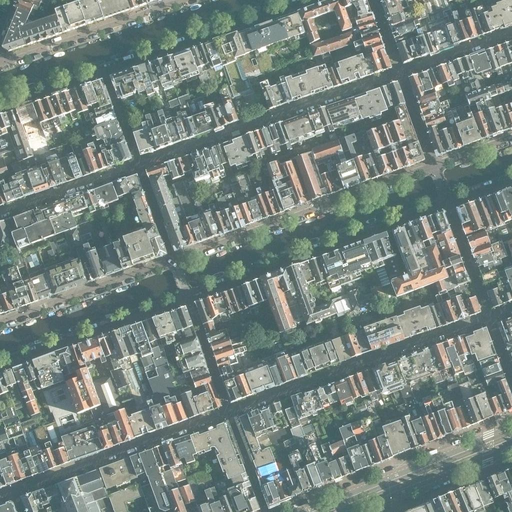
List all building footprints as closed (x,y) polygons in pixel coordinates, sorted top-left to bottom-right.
[(30,14),(34,6),(19,0),(17,0),(14,8),(30,14)] [(49,3),(41,0),(19,0),(34,6),(39,8),(41,4),(48,6),(49,3)] [(96,22),(88,0),(84,0),(54,10),(57,18),(62,34),(96,22)] [(104,19),(97,0),(88,0),(96,22),(104,19)] [(131,10),(127,0),(97,0),(104,19),(131,10)] [(139,7),(136,0),(127,0),(131,10),(139,7)] [(334,11),(337,10),(333,0),(329,0),(319,4),(311,7),(297,12),(301,23),(311,19),(323,15),(334,11)] [(346,15),(344,9),(341,0),(333,0),(337,10),(334,11),(337,18),(346,15)] [(365,0),(341,0),(344,9),(350,7),(350,6),(365,0)] [(369,7),(366,0),(365,0),(350,6),(350,7),(352,13),(369,7)] [(406,5),(404,0),(380,0),(385,12),(406,5)] [(428,17),(421,0),(412,0),(413,1),(414,2),(418,13),(420,20),(421,20),(425,18),(428,17)] [(444,12),(439,0),(421,0),(428,17),(442,12),(444,12)] [(449,2),(447,0),(439,0),(444,12),(449,10),(451,9),(449,2)] [(511,23),(511,0),(505,0),(495,4),(495,5),(490,7),(492,12),(487,13),(494,31),(511,23)] [(477,37),(468,12),(466,4),(462,5),(467,20),(463,22),(469,40),(477,37)] [(406,21),(404,16),(402,11),(408,9),(406,5),(385,12),(391,30),(413,23),(411,19),(406,21)] [(494,31),(487,13),(484,14),(482,7),(480,7),(480,6),(476,7),(486,34),(494,31)] [(349,22),(371,14),(369,7),(352,13),(354,16),(347,18),(349,22)] [(486,34),(476,7),(474,8),(474,9),(468,12),(477,37),(478,36),(486,34)] [(62,34),(57,18),(35,26),(30,14),(14,8),(9,21),(5,29),(6,29),(0,42),(3,50),(3,49),(8,52),(62,34)] [(461,42),(451,14),(449,10),(444,12),(442,12),(444,18),(447,17),(450,26),(447,28),(453,45),(461,42)] [(306,37),(301,23),(297,12),(237,33),(245,56),(257,51),(266,74),(275,71),(268,52),(307,38),(306,37)] [(453,45),(447,28),(444,18),(442,12),(428,17),(425,18),(431,33),(437,51),(453,45)] [(469,40),(463,22),(460,23),(456,12),(451,14),(461,42),(462,42),(469,40)] [(420,20),(418,13),(411,16),(411,19),(413,23),(417,21),(420,20)] [(374,21),(373,19),(371,14),(349,22),(350,25),(356,23),(357,27),(374,21)] [(351,29),(350,25),(349,22),(347,18),(346,15),(337,18),(341,32),(349,30),(351,29)] [(316,33),(311,19),(301,23),(306,37),(316,33)] [(437,51),(431,33),(427,35),(421,20),(420,20),(417,21),(419,25),(420,29),(429,54),(437,51)] [(354,36),(376,28),(374,21),(357,27),(351,29),(354,36)] [(416,31),(414,27),(419,25),(417,21),(413,23),(391,30),(394,39),(404,35),(412,32),(416,31)] [(379,35),(376,28),(354,36),(355,40),(362,37),(363,41),(379,35)] [(355,40),(354,36),(351,29),(349,30),(350,33),(338,37),(342,48),(354,44),(356,43),(355,40)] [(429,54),(420,29),(416,31),(418,38),(415,40),(421,57),(429,54)] [(421,57),(415,40),(412,32),(404,35),(407,42),(396,46),(400,54),(398,55),(399,58),(401,57),(403,64),(421,57)] [(266,74),(257,51),(245,56),(237,33),(226,37),(213,42),(223,69),(229,87),(226,88),(231,101),(232,100),(240,98),(252,93),(248,80),(266,74)] [(318,40),(316,33),(306,37),(307,38),(309,45),(318,40)] [(382,44),(379,36),(379,35),(363,41),(356,43),(354,44),(355,49),(359,48),(358,45),(364,43),(366,49),(382,44)] [(407,42),(404,35),(394,39),(396,46),(407,42)] [(342,48),(338,37),(324,42),(328,52),(342,48)] [(223,69),(213,42),(204,45),(215,72),(223,69)] [(328,52),(324,42),(310,47),(314,57),(324,54),(328,52)] [(511,63),(511,50),(509,43),(501,46),(511,73),(510,74),(511,79),(511,68),(510,64),(511,63)] [(384,50),(382,44),(366,49),(367,52),(373,50),(374,54),(376,53),(384,50)] [(217,77),(215,72),(204,45),(197,47),(204,66),(208,64),(210,70),(205,71),(209,80),(217,77)] [(511,73),(501,46),(493,49),(505,82),(508,81),(511,79),(510,74),(511,73)] [(204,66),(197,47),(190,50),(198,74),(202,84),(209,81),(209,80),(205,71),(202,72),(200,67),(204,66)] [(505,82),(493,49),(485,51),(485,52),(492,72),(493,73),(496,72),(499,80),(496,81),(497,85),(501,84),(505,82)] [(198,74),(190,50),(189,50),(173,56),(181,80),(198,74)] [(391,68),(384,50),(376,53),(382,71),(391,68)] [(341,85),(333,66),(328,52),(324,54),(330,69),(326,70),(333,88),(341,85)] [(492,72),(485,52),(473,56),(469,58),(474,71),(475,74),(481,72),(482,76),(492,72)] [(382,71),(376,53),(374,54),(367,56),(374,74),(382,71)] [(374,74),(367,56),(364,57),(363,55),(333,66),(341,85),(374,74)] [(181,80),(173,56),(163,59),(171,83),(181,80)] [(481,91),(477,79),(472,81),(469,73),(474,71),(469,58),(469,57),(461,60),(467,79),(472,93),(473,94),(476,93),(481,91)] [(171,83),(163,59),(153,62),(159,81),(161,87),(171,83)] [(467,79),(461,60),(453,63),(458,77),(461,75),(462,79),(461,79),(462,81),(467,79)] [(159,81),(153,62),(145,65),(153,89),(157,88),(155,82),(159,81)] [(458,77),(453,63),(445,65),(452,82),(453,82),(454,85),(460,83),(458,77)] [(156,96),(153,89),(145,65),(138,68),(148,97),(148,98),(156,96)] [(333,88),(326,70),(324,65),(311,70),(319,93),(333,88)] [(452,82),(445,65),(435,69),(441,86),(447,83),(448,87),(454,85),(453,82),(452,82)] [(148,97),(138,68),(129,71),(136,93),(139,100),(148,97)] [(441,86),(435,69),(426,72),(432,89),(434,94),(437,93),(443,91),(441,86)] [(319,93),(311,70),(285,79),(292,102),(319,93)] [(136,93),(129,71),(112,76),(120,98),(136,93)] [(432,89),(426,72),(418,75),(418,76),(424,92),(432,89)] [(424,92),(418,76),(417,76),(409,79),(412,88),(410,88),(414,98),(416,98),(417,100),(425,97),(424,92)] [(292,102),(285,79),(284,77),(280,78),(282,84),(278,85),(284,104),(292,102)] [(111,104),(102,80),(91,84),(100,108),(111,104)] [(277,107),(271,88),(268,80),(260,83),(269,110),(277,107)] [(511,91),(508,81),(505,82),(501,84),(504,93),(511,91)] [(405,104),(400,92),(397,83),(387,87),(394,107),(394,108),(404,105),(405,104)] [(100,108),(91,84),(80,88),(87,107),(93,105),(94,110),(100,108)] [(504,93),(501,84),(497,85),(494,86),(497,96),(504,93)] [(284,104),(278,85),(271,88),(277,107),(284,104)] [(394,107),(387,87),(386,86),(379,89),(386,110),(394,107)] [(497,96),(494,86),(486,89),(490,98),(497,96)] [(90,116),(87,107),(80,88),(69,92),(77,114),(83,112),(87,122),(92,120),(90,116)] [(238,121),(231,101),(226,88),(218,91),(222,103),(215,106),(221,127),(230,124),(238,121)] [(386,110),(379,89),(378,89),(353,98),(362,121),(368,118),(369,120),(380,116),(380,115),(386,112),(386,110)] [(494,110),(490,98),(486,89),(481,91),(476,93),(491,136),(492,138),(496,137),(495,135),(502,132),(494,110)] [(77,114),(69,92),(42,101),(49,120),(52,119),(55,127),(60,125),(62,125),(67,123),(64,115),(70,113),(73,121),(79,119),(77,114)] [(436,101),(435,98),(438,97),(437,93),(434,94),(425,97),(417,100),(420,108),(436,101)] [(491,136),(476,93),(473,94),(472,93),(465,96),(469,106),(470,110),(476,108),(479,115),(473,117),(481,140),(482,139),(486,138),(491,136)] [(189,102),(187,96),(177,99),(179,105),(189,102)] [(232,100),(237,114),(244,112),(240,98),(232,100)] [(362,121),(353,98),(325,107),(334,130),(362,121)] [(179,105),(177,99),(167,103),(169,108),(179,105)] [(49,120),(42,101),(33,104),(43,131),(49,129),(46,121),(49,120)] [(422,115),(447,106),(446,102),(439,104),(438,101),(436,101),(420,108),(422,115)] [(169,108),(167,103),(159,105),(161,111),(162,111),(169,108)] [(43,131),(33,104),(16,110),(33,157),(38,155),(50,151),(43,131)] [(92,120),(113,112),(111,104),(100,108),(94,110),(96,114),(90,116),(92,120)] [(409,118),(404,105),(394,108),(398,119),(398,120),(399,122),(409,118)] [(221,127),(215,106),(207,110),(207,111),(213,130),(221,127)] [(443,115),(442,112),(449,110),(447,106),(422,115),(425,122),(443,115)] [(473,117),(470,110),(469,106),(451,113),(463,147),(481,140),(473,117)] [(511,128),(511,115),(509,106),(502,108),(509,130),(511,128)] [(334,130),(325,107),(316,110),(323,128),(327,126),(330,132),(334,130)] [(509,130),(502,108),(501,107),(494,110),(502,132),(509,130)] [(33,157),(16,110),(6,113),(11,127),(23,161),(33,157)] [(323,128),(316,110),(308,113),(317,137),(321,136),(320,132),(324,130),(323,128)] [(164,147),(158,128),(154,130),(152,124),(160,121),(159,120),(164,118),(164,116),(162,111),(161,111),(145,117),(156,150),(164,147)] [(213,130),(207,111),(191,117),(191,118),(197,136),(213,130)] [(116,119),(113,112),(92,120),(93,124),(97,123),(98,126),(116,119)] [(189,138),(181,114),(181,112),(176,113),(178,119),(174,120),(175,123),(181,141),(189,138)] [(197,136),(191,118),(187,119),(185,112),(181,114),(189,138),(197,136)] [(11,127),(6,113),(0,115),(0,136),(8,134),(6,128),(11,127)] [(317,137),(308,113),(282,123),(291,147),(317,137)] [(451,113),(443,115),(425,122),(427,129),(436,126),(445,123),(447,130),(454,150),(463,147),(451,113)] [(181,141),(175,123),(171,124),(172,122),(169,114),(164,116),(164,118),(173,144),(181,141)] [(156,150),(145,117),(129,123),(130,125),(142,125),(142,127),(132,130),(140,156),(156,150)] [(173,144),(164,118),(159,120),(160,121),(162,127),(158,128),(164,147),(173,144)] [(414,130),(410,121),(409,118),(399,122),(403,134),(414,130)] [(123,136),(119,126),(119,124),(118,122),(117,121),(116,119),(98,126),(92,128),(98,144),(103,142),(106,141),(109,148),(111,147),(125,142),(124,140),(124,138),(124,137),(123,136)] [(400,146),(402,145),(402,143),(406,141),(403,134),(399,122),(388,126),(403,168),(414,165),(414,164),(408,148),(402,150),(400,146)] [(292,150),(291,147),(282,123),(275,126),(282,146),(285,145),(287,150),(290,149),(290,150),(292,150)] [(282,146),(275,126),(267,128),(276,153),(280,151),(280,150),(283,149),(282,146)] [(403,168),(388,126),(377,130),(384,149),(386,155),(393,172),(403,168)] [(446,153),(439,133),(436,126),(427,129),(432,141),(437,156),(446,153)] [(276,153),(267,128),(260,131),(266,148),(269,147),(272,154),(273,154),(276,163),(279,161),(276,153)] [(381,157),(380,153),(382,152),(381,150),(384,149),(377,130),(366,134),(382,176),(393,172),(386,155),(381,157)] [(418,142),(414,130),(403,134),(406,141),(407,145),(418,142)] [(454,150),(447,130),(439,133),(446,153),(450,151),(453,150),(454,150)] [(266,148),(260,131),(252,133),(261,156),(265,155),(263,149),(266,148)] [(382,176),(366,134),(365,131),(355,135),(357,142),(362,157),(371,180),(378,177),(379,180),(382,178),(381,176),(382,176)] [(261,156),(252,133),(244,136),(252,155),(256,154),(258,160),(260,159),(260,160),(262,159),(261,156)] [(0,156),(1,159),(3,158),(10,156),(10,155),(10,154),(11,154),(12,154),(12,153),(14,152),(8,134),(0,136),(0,156)] [(371,180),(362,157),(358,158),(355,150),(357,149),(355,143),(357,142),(355,135),(346,138),(361,183),(371,180)] [(253,158),(252,155),(244,136),(222,145),(230,167),(236,165),(237,167),(248,163),(247,161),(253,158)] [(361,183),(346,138),(312,150),(316,162),(323,159),(330,157),(332,156),(334,162),(344,189),(360,183),(361,183)] [(91,174),(81,148),(79,141),(71,144),(83,177),(91,174)] [(115,165),(110,151),(106,152),(103,142),(98,144),(101,150),(102,154),(107,168),(115,165)] [(131,159),(128,150),(125,142),(111,147),(112,150),(118,149),(123,162),(131,159)] [(423,157),(418,142),(407,145),(408,148),(414,164),(421,162),(424,161),(423,157)] [(99,171),(92,151),(95,150),(94,145),(93,143),(87,146),(88,146),(81,148),(91,174),(99,171)] [(83,177),(71,144),(63,147),(74,179),(83,177)] [(107,168),(102,154),(98,156),(96,152),(101,150),(98,144),(94,145),(95,150),(92,151),(99,171),(107,168)] [(230,167),(222,145),(215,147),(222,164),(225,163),(227,168),(230,167)] [(500,158),(501,158),(511,154),(511,146),(499,151),(499,152),(498,152),(498,153),(497,154),(497,155),(498,156),(498,157),(499,157),(499,158),(500,158)] [(74,179),(63,147),(54,149),(57,158),(66,182),(74,179)] [(222,164),(215,147),(208,149),(215,168),(218,167),(220,172),(219,172),(222,178),(227,177),(222,164)] [(118,149),(112,150),(110,151),(115,165),(123,162),(118,149)] [(218,177),(215,168),(208,149),(201,152),(208,173),(212,172),(214,178),(218,177)] [(335,193),(324,164),(317,166),(316,162),(312,150),(290,158),(306,204),(328,196),(328,195),(335,193)] [(208,173),(201,152),(190,156),(196,172),(188,174),(184,176),(185,180),(190,192),(199,189),(212,184),(208,173)] [(49,188),(41,166),(42,166),(38,155),(33,157),(23,161),(34,193),(49,188)] [(196,172),(190,156),(182,158),(187,172),(188,174),(196,172)] [(344,190),(344,189),(334,162),(332,162),(330,157),(323,159),(324,164),(335,193),(344,190)] [(0,181),(4,180),(12,178),(16,176),(13,167),(7,169),(3,158),(1,159),(0,158),(0,181)] [(66,182),(57,158),(48,161),(51,168),(57,186),(66,182)] [(187,172),(182,158),(174,161),(180,177),(184,176),(183,173),(187,172)] [(306,204),(290,158),(279,161),(285,178),(287,184),(295,207),(306,203),(306,204)] [(34,193),(23,161),(12,165),(13,167),(16,176),(24,197),(34,193)] [(180,177),(174,161),(165,164),(168,175),(170,174),(173,180),(180,177)] [(295,207),(287,184),(281,186),(279,180),(285,178),(279,161),(276,163),(267,166),(273,181),(283,211),(295,207)] [(168,175),(165,164),(148,170),(147,173),(149,179),(162,175),(163,177),(168,175)] [(57,186),(51,168),(47,169),(46,165),(42,166),(41,166),(49,188),(57,186)] [(142,191),(139,181),(137,175),(125,179),(130,193),(131,195),(131,194),(142,191)] [(172,201),(163,177),(162,175),(149,179),(172,240),(176,251),(188,247),(188,246),(182,228),(180,222),(172,201)] [(252,190),(250,182),(247,175),(238,178),(246,201),(248,206),(254,223),(263,219),(255,198),(252,190)] [(24,197),(16,176),(12,178),(14,183),(10,184),(15,200),(24,197)] [(241,203),(246,201),(238,178),(237,176),(229,179),(231,186),(234,192),(245,226),(254,223),(248,206),(243,208),(241,203)] [(130,193),(125,179),(115,182),(112,183),(117,197),(120,196),(123,205),(130,202),(127,194),(130,193)] [(231,186),(229,179),(220,182),(223,189),(231,186)] [(15,200),(10,184),(6,186),(4,180),(0,181),(0,183),(7,203),(15,200)] [(206,240),(190,192),(185,180),(171,185),(177,200),(184,221),(187,220),(191,231),(194,230),(198,243),(206,240)] [(258,188),(256,180),(250,182),(252,190),(258,188)] [(283,211),(273,181),(269,182),(271,188),(273,188),(274,191),(269,192),(277,214),(284,212),(283,211)] [(119,202),(117,197),(112,183),(93,190),(98,204),(101,212),(101,213),(108,210),(106,206),(119,202)] [(277,214),(269,192),(266,193),(262,183),(259,184),(260,188),(270,217),(277,214)] [(270,217),(260,188),(256,190),(259,196),(255,198),(263,219),(270,217)] [(219,235),(211,213),(205,215),(201,204),(204,203),(199,189),(190,192),(206,240),(219,235)] [(511,193),(510,189),(501,192),(511,220),(511,221),(511,193)] [(98,204),(93,190),(83,194),(89,212),(89,213),(95,211),(93,206),(98,204)] [(145,197),(142,191),(131,194),(134,201),(145,197)] [(245,226),(234,192),(225,195),(237,229),(245,226)] [(511,220),(501,192),(493,195),(503,223),(511,220)] [(89,212),(83,194),(82,194),(66,200),(53,204),(58,217),(70,212),(72,217),(85,213),(89,212)] [(237,229),(225,195),(225,194),(216,198),(217,202),(228,232),(237,229)] [(511,221),(511,220),(503,223),(493,195),(485,199),(498,234),(501,242),(506,257),(510,256),(505,243),(511,240),(511,221)] [(150,211),(145,197),(134,201),(138,211),(136,212),(137,216),(150,211)] [(498,234),(485,199),(474,202),(483,228),(487,237),(492,235),(498,234)] [(191,231),(187,220),(184,221),(177,200),(172,201),(180,222),(183,221),(185,228),(182,228),(188,246),(198,243),(194,230),(191,231)] [(228,232),(217,202),(208,205),(211,213),(219,235),(220,235),(228,232)] [(483,228),(474,202),(464,206),(470,222),(474,232),(483,228)] [(58,217),(53,204),(40,208),(45,221),(58,217)] [(470,222),(464,206),(458,208),(456,211),(461,225),(470,222)] [(45,221),(40,208),(34,211),(38,224),(45,221)] [(76,228),(72,217),(70,212),(58,217),(45,221),(38,224),(34,211),(21,215),(13,218),(18,231),(11,233),(16,249),(63,232),(76,228)] [(155,225),(150,211),(137,216),(138,218),(140,218),(144,229),(145,229),(155,225)] [(105,225),(101,213),(101,212),(87,217),(89,225),(100,221),(102,226),(105,225)] [(108,275),(100,255),(98,256),(96,250),(91,252),(88,244),(95,242),(89,225),(87,217),(85,213),(72,217),(76,228),(88,261),(95,280),(96,280),(108,275)] [(450,232),(444,215),(441,213),(434,216),(440,231),(441,235),(450,232)] [(440,231),(434,216),(425,219),(431,234),(440,231)] [(18,231),(13,218),(6,220),(11,233),(18,231)] [(436,247),(434,242),(431,234),(425,219),(415,223),(427,256),(433,271),(443,267),(442,263),(436,247)] [(16,249),(11,233),(6,220),(0,222),(0,246),(2,252),(11,248),(18,267),(19,269),(26,266),(21,253),(18,254),(16,249)] [(474,232),(470,222),(461,225),(465,235),(474,232)] [(427,256),(415,223),(404,227),(416,260),(427,256)] [(156,258),(150,241),(159,237),(159,236),(158,236),(156,231),(155,226),(155,225),(145,229),(146,230),(124,238),(134,266),(156,258)] [(416,260),(404,227),(392,232),(408,275),(422,270),(424,275),(433,271),(427,256),(416,260)] [(81,263),(88,261),(76,228),(63,232),(72,255),(71,258),(60,262),(58,256),(42,262),(54,295),(88,283),(81,263)] [(506,257),(501,242),(495,244),(492,235),(487,237),(483,228),(474,232),(465,235),(474,259),(490,253),(489,250),(491,250),(493,255),(496,261),(499,260),(506,257)] [(459,256),(454,243),(453,239),(450,232),(441,235),(436,237),(438,241),(434,242),(436,247),(437,246),(438,249),(440,248),(445,262),(459,256)] [(399,279),(392,251),(386,234),(377,237),(372,238),(372,239),(363,242),(372,264),(371,264),(373,270),(374,270),(380,286),(380,285),(385,301),(395,297),(390,282),(399,279)] [(134,266),(124,238),(123,236),(117,238),(119,243),(113,245),(123,270),(134,266)] [(123,270),(113,245),(111,237),(106,239),(108,246),(98,250),(100,255),(108,275),(123,270)] [(161,237),(159,237),(150,241),(156,258),(156,259),(166,255),(166,254),(164,249),(166,249),(161,237)] [(372,264),(363,242),(352,246),(330,254),(318,258),(330,290),(374,274),(373,270),(371,264),(372,264)] [(54,295),(42,262),(37,248),(32,249),(21,253),(26,266),(29,273),(31,280),(38,301),(54,295)] [(496,261),(493,255),(491,256),(490,253),(474,259),(478,268),(496,261)] [(462,264),(460,258),(459,256),(445,262),(442,263),(443,267),(444,270),(451,268),(462,264)] [(511,261),(510,256),(506,257),(499,260),(501,265),(503,272),(505,276),(511,295),(511,261)] [(329,287),(318,258),(308,262),(308,263),(316,285),(318,291),(329,287)] [(496,270),(495,267),(501,265),(499,260),(496,261),(478,268),(481,276),(496,270)] [(95,280),(88,261),(81,263),(88,283),(95,280)] [(316,285),(308,263),(299,265),(307,288),(316,285)] [(466,272),(462,264),(451,268),(454,276),(466,272)] [(337,318),(332,302),(315,309),(307,288),(299,265),(286,270),(305,321),(308,329),(335,319),(337,318)] [(31,304),(23,283),(19,269),(18,267),(9,270),(12,279),(13,281),(22,307),(31,304)] [(435,283),(443,280),(448,279),(444,270),(443,267),(433,271),(424,275),(422,270),(408,275),(399,279),(390,282),(395,297),(435,283)] [(22,307),(13,281),(10,282),(9,280),(12,279),(9,270),(2,272),(9,293),(15,309),(22,307)] [(305,321),(286,270),(276,274),(285,298),(284,298),(295,327),(296,327),(296,328),(298,327),(297,324),(305,321)] [(494,280),(505,276),(503,272),(498,274),(496,270),(481,276),(484,284),(494,280)] [(469,282),(466,272),(454,276),(458,286),(469,282)] [(295,327),(284,298),(285,298),(276,274),(260,280),(282,338),(288,353),(299,350),(293,334),(298,332),(296,328),(296,327),(295,327)] [(463,302),(461,297),(462,296),(458,286),(454,276),(448,279),(443,280),(449,297),(449,299),(457,321),(480,312),(477,303),(478,302),(476,297),(475,297),(463,302)] [(511,300),(511,295),(505,276),(494,280),(497,288),(503,304),(511,300)] [(38,301),(31,280),(23,283),(31,304),(38,301)] [(261,311),(257,312),(252,314),(263,345),(282,338),(260,280),(251,283),(258,303),(258,304),(261,311)] [(457,321),(449,299),(445,301),(444,299),(449,297),(443,280),(435,283),(439,294),(436,295),(436,297),(438,304),(435,305),(442,326),(457,321)] [(475,297),(469,282),(458,286),(462,296),(461,297),(463,302),(475,297)] [(258,303),(251,283),(242,286),(242,287),(252,313),(252,314),(257,312),(254,305),(258,304),(258,303)] [(15,309),(9,293),(3,295),(0,287),(0,301),(4,313),(15,309)] [(252,313),(242,287),(235,289),(243,310),(246,309),(248,314),(252,313)] [(503,304),(497,288),(487,292),(492,308),(503,304)] [(244,315),(243,310),(235,289),(228,292),(236,312),(239,311),(241,316),(244,315)] [(236,312),(228,292),(221,294),(228,315),(232,314),(234,318),(237,316),(236,312)] [(233,329),(228,315),(221,294),(213,297),(221,321),(225,330),(225,329),(227,333),(228,338),(236,335),(233,329)] [(221,321),(213,297),(205,300),(212,322),(213,324),(221,321)] [(212,322),(205,300),(195,303),(203,325),(212,322)] [(47,315),(49,320),(85,307),(86,307),(86,306),(86,305),(86,304),(86,303),(85,302),(84,302),(83,302),(47,315)] [(436,328),(428,307),(427,305),(419,308),(418,306),(403,311),(404,313),(396,316),(396,318),(404,339),(436,328)] [(442,326),(435,305),(428,307),(436,328),(442,326)] [(192,326),(186,309),(185,308),(176,311),(183,330),(192,326)] [(183,330),(176,311),(169,313),(179,340),(186,338),(183,330)] [(371,351),(364,330),(357,311),(345,315),(350,327),(351,327),(361,354),(371,351)] [(179,340),(169,313),(152,319),(161,345),(162,347),(172,344),(172,343),(179,340)] [(361,354),(351,327),(350,327),(345,315),(337,318),(335,319),(339,331),(342,337),(350,358),(361,354)] [(404,339),(396,318),(385,322),(393,343),(404,339)] [(161,345),(152,319),(142,323),(149,343),(151,342),(153,348),(161,345)] [(511,341),(504,321),(497,323),(505,344),(511,341)] [(216,333),(213,326),(213,325),(214,325),(213,324),(212,322),(203,325),(207,336),(216,333)] [(393,343),(385,322),(375,326),(382,347),(393,343)] [(173,379),(162,347),(161,345),(153,348),(151,349),(149,343),(142,323),(131,327),(142,358),(141,358),(156,401),(158,400),(164,398),(169,396),(170,399),(175,397),(177,396),(176,392),(180,393),(181,396),(191,392),(191,390),(190,390),(187,382),(185,378),(184,375),(173,379)] [(196,337),(193,326),(192,326),(183,330),(186,338),(187,340),(187,341),(196,338),(196,337)] [(382,347),(375,326),(364,330),(371,351),(382,347)] [(156,401),(141,358),(142,358),(131,327),(119,331),(147,406),(148,408),(157,431),(168,426),(161,407),(158,400),(156,401)] [(496,355),(486,328),(464,336),(470,353),(474,363),(496,355)] [(228,338),(227,333),(225,329),(225,330),(216,333),(207,336),(210,344),(228,338)] [(147,406),(119,331),(108,334),(136,407),(137,410),(147,406)] [(350,358),(342,337),(339,331),(336,333),(338,339),(331,341),(339,362),(350,358)] [(136,407),(108,334),(98,338),(107,362),(111,375),(124,409),(125,411),(136,407)] [(470,353),(464,336),(452,340),(460,363),(465,361),(463,356),(470,353)] [(107,362),(98,338),(78,345),(85,364),(87,369),(92,368),(89,361),(93,360),(100,358),(102,364),(107,362)] [(206,366),(196,338),(187,341),(187,340),(175,345),(185,375),(187,374),(187,373),(206,366)] [(231,347),(241,343),(239,338),(229,341),(228,338),(210,344),(213,353),(231,347)] [(297,378),(290,358),(288,353),(282,338),(263,345),(260,346),(275,387),(284,384),(284,383),(297,378)] [(339,362),(331,341),(330,339),(299,351),(307,374),(339,363),(339,362)] [(460,363),(452,340),(442,344),(451,368),(454,376),(464,372),(460,363)] [(389,391),(398,387),(408,384),(416,381),(432,375),(440,372),(451,368),(442,344),(431,348),(430,348),(419,352),(418,352),(409,356),(408,356),(397,360),(396,361),(395,361),(378,367),(379,367),(373,369),(372,370),(379,390),(382,398),(390,395),(389,391)] [(85,364),(78,345),(69,349),(79,378),(89,375),(87,369),(85,364)] [(275,387),(260,346),(244,352),(238,355),(241,363),(244,371),(255,367),(257,373),(257,372),(264,391),(275,387)] [(216,362),(238,355),(244,352),(242,348),(233,351),(231,347),(213,353),(216,362)] [(79,378),(69,349),(55,354),(63,377),(73,373),(75,380),(79,378)] [(307,374),(299,351),(294,352),(296,356),(290,358),(297,378),(308,375),(307,374)] [(66,383),(63,377),(55,354),(33,362),(42,386),(41,386),(51,413),(52,412),(52,413),(74,405),(66,383)] [(241,363),(238,355),(216,362),(219,370),(230,366),(241,363)] [(481,370),(499,364),(496,356),(496,355),(474,363),(474,364),(477,371),(477,372),(479,371),(477,367),(479,366),(481,370)] [(42,386),(33,362),(23,366),(29,383),(34,381),(37,388),(41,386),(42,386)] [(502,371),(499,364),(481,370),(479,371),(477,372),(478,376),(482,375),(483,378),(485,378),(502,371)] [(29,383),(23,366),(13,369),(22,392),(22,393),(31,390),(32,390),(29,383)] [(206,366),(187,373),(187,374),(185,375),(184,375),(185,378),(191,376),(193,380),(209,374),(206,366)] [(232,380),(230,374),(232,373),(230,366),(219,370),(223,383),(232,380)] [(264,391),(257,372),(257,373),(255,367),(244,371),(245,374),(252,395),(264,391)] [(472,425),(458,386),(454,376),(451,368),(440,372),(444,381),(447,390),(453,406),(461,403),(462,407),(454,409),(462,429),(472,425)] [(16,384),(11,370),(2,374),(7,387),(16,384)] [(379,390),(372,370),(361,374),(369,396),(372,402),(377,400),(374,392),(379,390)] [(493,416),(486,397),(483,388),(481,384),(478,376),(477,372),(477,371),(466,375),(468,382),(483,421),(493,416)] [(483,388),(493,384),(498,382),(505,379),(502,371),(485,378),(486,382),(481,384),(483,388)] [(444,381),(440,372),(432,375),(435,384),(444,381)] [(7,387),(2,374),(0,374),(0,395),(8,392),(7,387)] [(190,390),(191,390),(201,386),(212,382),(209,374),(193,380),(187,382),(190,390)] [(252,395),(245,374),(234,379),(242,399),(252,395)] [(369,396),(361,374),(353,377),(360,397),(364,395),(365,397),(369,396)] [(100,405),(92,383),(89,375),(79,378),(75,380),(66,383),(74,405),(77,414),(90,409),(95,423),(104,420),(103,417),(99,406),(100,405)] [(124,409),(111,375),(92,383),(100,405),(99,406),(103,417),(114,413),(125,442),(135,438),(126,416),(125,411),(124,409)] [(360,397),(353,377),(345,379),(352,400),(352,401),(354,406),(358,404),(356,398),(360,397)] [(233,402),(242,399),(234,379),(232,380),(223,383),(230,401),(233,402)] [(352,400),(345,379),(334,384),(333,384),(336,393),(339,401),(341,406),(343,405),(352,401),(352,400)] [(511,409),(511,398),(505,380),(505,379),(498,382),(508,410),(511,409)] [(418,388),(416,381),(408,384),(411,391),(418,388)] [(221,407),(212,382),(201,386),(204,396),(208,394),(214,409),(221,407)] [(483,421),(468,382),(458,386),(472,425),(483,421)] [(508,410),(498,382),(493,384),(497,393),(494,394),(495,398),(501,413),(508,410)] [(56,423),(52,413),(52,412),(51,413),(41,386),(37,388),(32,390),(31,390),(35,400),(40,413),(31,416),(28,419),(16,384),(7,387),(8,392),(11,400),(13,405),(17,416),(20,423),(24,434),(34,431),(56,423)] [(339,401),(336,393),(333,384),(323,388),(329,404),(339,401)] [(418,410),(411,391),(408,384),(398,387),(405,404),(406,404),(411,418),(410,418),(420,446),(421,448),(424,446),(423,444),(429,442),(418,410)] [(329,404),(323,388),(316,391),(321,405),(317,407),(318,410),(322,408),(324,413),(331,410),(329,404)] [(35,400),(31,390),(22,393),(26,404),(35,400)] [(454,409),(453,406),(447,390),(438,393),(440,397),(453,433),(462,429),(454,409)] [(321,405),(316,391),(309,393),(317,415),(321,414),(324,413),(322,408),(318,410),(317,407),(321,405)] [(199,414),(194,399),(191,392),(181,396),(189,419),(199,414)] [(317,415),(309,393),(301,396),(308,416),(310,416),(311,417),(317,415)] [(208,394),(204,396),(194,399),(199,414),(200,414),(200,415),(201,414),(202,414),(213,410),(214,409),(208,394)] [(501,413),(495,398),(491,400),(489,395),(486,397),(493,416),(501,413)] [(179,423),(170,399),(169,396),(164,398),(167,405),(161,407),(168,426),(179,423)] [(308,416),(301,396),(293,398),(300,420),(308,416)] [(444,436),(436,413),(432,415),(430,409),(434,408),(431,400),(430,396),(422,399),(437,439),(444,436)] [(187,420),(181,402),(177,404),(175,397),(170,399),(179,423),(187,420)] [(453,433),(440,397),(431,400),(434,408),(436,413),(444,436),(453,433)] [(437,439),(422,399),(418,401),(421,409),(418,410),(429,442),(437,439)] [(13,405),(11,400),(0,405),(2,409),(13,405)] [(40,413),(35,400),(26,404),(31,416),(40,413)] [(290,430),(287,422),(286,422),(279,403),(269,407),(283,442),(283,443),(294,439),(290,430)] [(420,446),(410,418),(411,418),(406,404),(405,404),(400,406),(404,417),(399,419),(411,449),(417,447),(417,449),(421,448),(420,446)] [(0,422),(17,416),(13,405),(2,409),(0,409),(0,422)] [(97,434),(93,424),(92,422),(81,426),(77,414),(74,405),(52,413),(56,423),(70,462),(103,450),(97,434)] [(283,442),(269,407),(268,407),(258,410),(272,446),(283,442)] [(157,431),(148,408),(137,412),(146,434),(148,433),(148,434),(157,431)] [(272,446),(258,410),(247,414),(261,450),(272,446)] [(146,434),(137,412),(126,416),(135,438),(144,435),(146,434)] [(125,442),(114,413),(103,417),(104,420),(106,425),(114,446),(125,442)] [(261,450),(247,414),(236,419),(238,424),(244,439),(255,468),(256,470),(272,464),(276,463),(271,449),(262,452),(261,450)] [(330,446),(328,443),(325,444),(322,438),(324,437),(318,420),(322,418),(321,414),(317,415),(311,417),(324,453),(330,451),(332,455),(342,452),(347,466),(346,467),(349,474),(355,472),(341,436),(338,437),(340,443),(330,446)] [(392,457),(380,426),(381,425),(378,418),(376,415),(369,417),(385,460),(392,457)] [(334,481),(324,453),(311,417),(310,416),(308,416),(300,420),(300,421),(302,420),(303,425),(300,426),(304,437),(312,434),(314,439),(310,441),(309,439),(305,440),(307,445),(309,445),(323,485),(334,481)] [(385,460),(369,417),(360,421),(366,438),(372,436),(373,440),(368,442),(376,464),(385,460)] [(300,426),(297,418),(289,421),(292,429),(300,426)] [(411,449),(399,419),(381,425),(380,426),(392,457),(400,454),(410,450),(411,449)] [(368,442),(366,438),(360,421),(350,424),(359,448),(361,447),(368,467),(376,464),(368,442)] [(245,470),(228,427),(226,422),(190,436),(196,452),(194,452),(196,456),(214,449),(225,479),(226,480),(230,479),(246,473),(245,471),(245,470)] [(24,434),(20,423),(5,428),(9,440),(13,438),(24,434)] [(70,462),(56,423),(34,431),(40,445),(45,443),(46,444),(50,443),(59,466),(70,462)] [(368,467),(361,447),(359,448),(350,424),(338,428),(341,436),(355,472),(368,467)] [(114,446),(106,425),(101,428),(102,432),(97,434),(103,450),(114,446)] [(323,485),(309,445),(307,445),(305,440),(304,437),(300,426),(292,429),(290,430),(294,439),(311,489),(312,489),(323,485)] [(0,442),(9,440),(5,428),(0,429),(0,442)] [(49,470),(42,451),(40,445),(34,431),(24,434),(39,474),(49,470)] [(39,474),(24,434),(13,438),(16,448),(21,446),(26,459),(21,461),(27,478),(39,474)] [(213,483),(225,479),(214,449),(196,456),(194,452),(196,452),(190,436),(182,439),(173,441),(187,479),(194,476),(200,491),(201,490),(204,489),(209,504),(212,511),(223,511),(215,490),(213,485),(213,483)] [(0,488),(27,478),(21,461),(16,448),(13,438),(9,440),(0,442),(0,488)] [(311,489),(294,439),(283,443),(301,493),(311,489)] [(187,479),(173,441),(162,445),(176,483),(187,479)] [(301,493),(283,443),(283,442),(272,446),(279,466),(286,464),(289,470),(282,473),(285,483),(290,497),(291,497),(301,493)] [(59,466),(50,443),(46,444),(48,449),(42,451),(49,470),(59,466)] [(173,508),(168,493),(178,489),(176,483),(162,445),(152,449),(139,454),(130,458),(137,478),(140,484),(144,496),(149,511),(165,511),(173,508)] [(347,466),(342,452),(332,455),(330,451),(324,453),(334,481),(349,474),(346,467),(347,466)] [(137,478),(130,458),(99,469),(107,489),(137,478)] [(281,471),(279,466),(274,468),(272,464),(256,470),(259,478),(276,472),(276,473),(281,471)] [(511,473),(510,469),(503,472),(511,493),(511,473)] [(100,511),(100,510),(97,501),(107,498),(108,497),(98,470),(44,490),(51,508),(52,511),(100,511)] [(279,481),(276,473),(276,472),(259,478),(261,486),(262,487),(273,483),(278,481),(279,481)] [(511,511),(511,493),(503,472),(495,475),(502,494),(509,511),(511,511)] [(253,511),(260,510),(251,486),(246,473),(230,479),(233,486),(227,489),(235,511),(253,511)] [(502,494),(495,475),(486,479),(494,497),(502,494)] [(186,511),(184,505),(195,501),(198,511),(212,511),(209,504),(207,505),(201,490),(200,491),(194,476),(187,479),(176,483),(178,489),(168,493),(173,508),(174,511),(186,511)] [(235,511),(227,489),(224,481),(226,480),(225,479),(213,483),(213,485),(217,484),(218,489),(215,490),(223,511),(235,511)] [(493,503),(485,483),(484,480),(474,484),(473,484),(482,504),(487,502),(488,505),(493,503)] [(290,497),(285,483),(280,485),(278,481),(273,483),(280,501),(290,497)] [(280,501),(273,483),(262,487),(268,504),(269,506),(280,502),(280,501)] [(144,496),(140,484),(121,491),(125,503),(144,496)] [(484,511),(482,504),(473,484),(464,488),(472,510),(473,511),(484,511)] [(468,511),(472,510),(464,488),(454,492),(461,511),(468,511)] [(51,508),(44,490),(33,494),(40,511),(51,508)] [(461,511),(454,492),(453,490),(449,492),(450,494),(444,496),(450,511),(461,511)] [(128,511),(125,503),(121,491),(109,496),(114,511),(128,511)] [(38,511),(40,511),(33,494),(33,493),(22,497),(27,511),(38,511)] [(450,511),(444,496),(433,501),(437,511),(450,511)] [(110,507),(107,498),(97,501),(100,510),(110,507)] [(437,511),(433,501),(424,504),(423,504),(426,511),(437,511)] [(16,511),(13,504),(13,503),(12,502),(11,502),(10,502),(1,505),(3,511),(16,511)]
